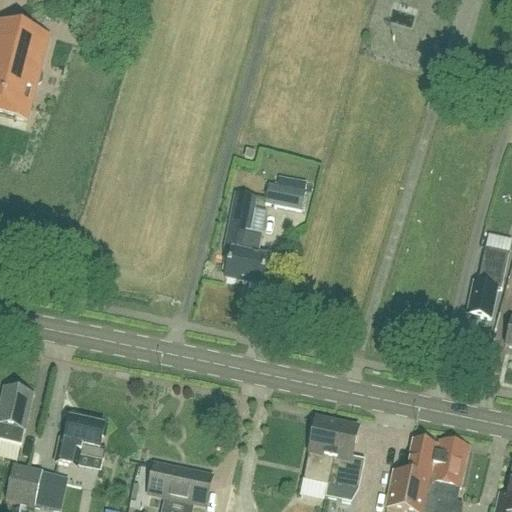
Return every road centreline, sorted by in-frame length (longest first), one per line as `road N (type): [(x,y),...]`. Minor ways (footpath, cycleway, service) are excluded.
road 1 (residential): [(172,355),(272,0)]
road 2 (residential): [(434,411),(511,110)]
road 3 (secondary): [(434,411),(172,355)]
road 4 (secondary): [(172,355),(0,321)]
